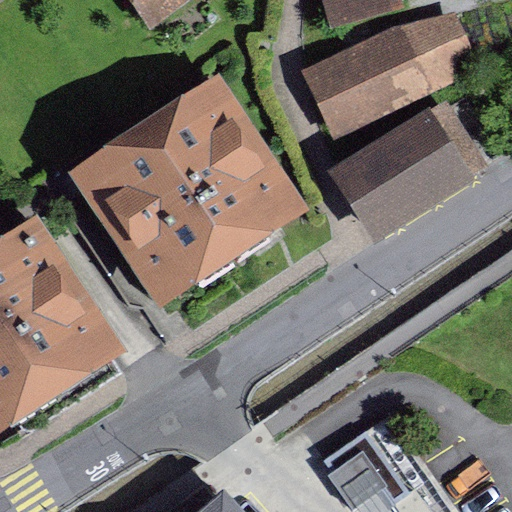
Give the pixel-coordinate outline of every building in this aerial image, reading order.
[(195,0),(109,0),(139,41),(195,0)] [(312,0),(324,40),(397,19),(391,0),(312,0)] [(333,148),(485,72),(457,16),(398,28),(298,78),(333,148)] [(487,84),(462,100),(460,96),(442,108),(440,105),(336,174),(385,247),(489,179),(485,174),(503,162),(477,123),(502,106),(487,84)] [(301,223),(211,91),(51,200),(141,332),(301,223)] [(0,449),(120,370),(27,232),(0,250),(0,449)] [(410,511),(360,439),(283,492),(300,511),(410,511)] [(235,511),(217,491),(212,496),(203,485),(161,511),(235,511)]
